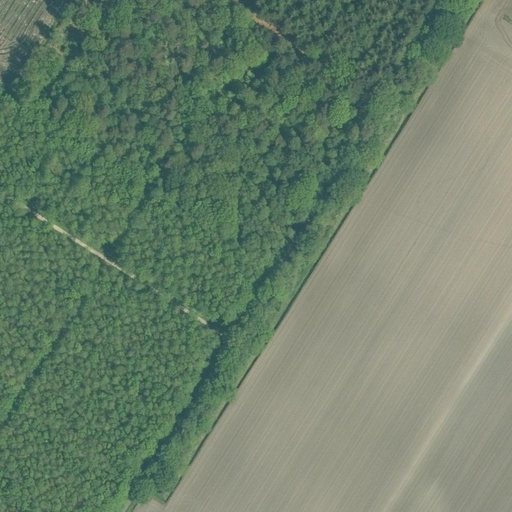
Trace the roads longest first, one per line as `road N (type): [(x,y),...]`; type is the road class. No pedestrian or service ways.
road 1 (track): [(118,511),(348,154),(357,114),(391,82),(443,0)]
road 2 (unknown): [(0,94),(154,196),(0,442)]
